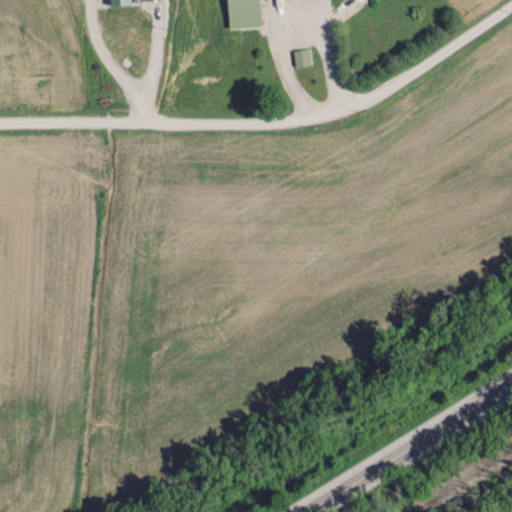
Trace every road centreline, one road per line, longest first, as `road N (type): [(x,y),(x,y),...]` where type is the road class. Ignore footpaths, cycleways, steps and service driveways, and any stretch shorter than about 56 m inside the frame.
road 1 (residential): [(0,119),(280,115),(339,105),(394,83),(511,6)]
road 2 (primary): [(301,511),(511,380)]
